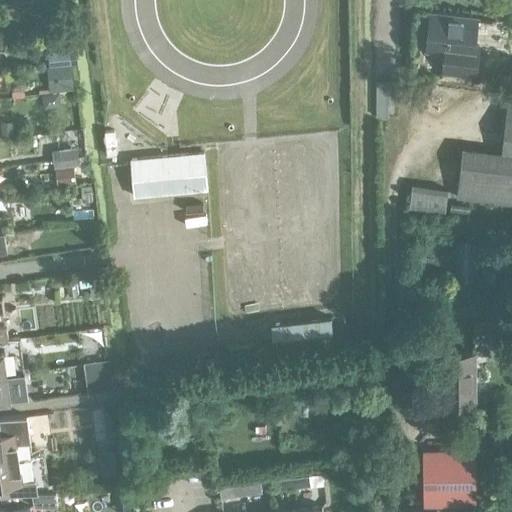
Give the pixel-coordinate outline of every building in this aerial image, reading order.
[(475,43),(478,16),(430,10),(426,50),(445,51),(443,72),(477,76),(480,43),(475,43)] [(50,64),(67,61),(65,51),(49,53),(50,64)] [(50,83),(66,81),(64,66),(47,68),(50,83)] [(377,77),(377,112),(390,112),(391,78),(377,77)] [(511,102),(504,102),(498,151),(460,147),(454,196),(511,202),(511,102)] [(76,145),(55,148),(58,168),(79,165),(76,145)] [(205,151),(131,158),(134,195),(208,188),(205,151)] [(411,199),(446,205),(450,185),(414,179),(411,199)] [(505,237),(457,237),(457,265),(505,265),(505,237)] [(0,338),(25,335),(24,330),(8,332),(7,323),(0,323),(0,308),(5,308),(3,294),(0,294),(0,338)] [(335,339),(332,315),(272,322),(275,346),(335,339)] [(474,331),(493,330),(492,317),(473,318),(474,331)] [(443,403),(475,403),(475,353),(443,353),(443,403)] [(110,355),(83,359),(89,390),(115,385),(110,355)] [(6,372),(0,373),(0,397),(10,397),(6,372)] [(2,432),(0,432),(0,457),(32,453),(27,414),(0,418),(2,432)] [(266,432),(265,424),(255,425),(256,433),(266,432)] [(32,453),(0,457),(0,483),(13,481),(15,493),(37,490),(32,453)] [(450,502),(474,502),(473,458),(425,459),(426,503),(433,503),(433,507),(402,508),(402,511),(453,511),(453,508),(450,508),(450,502)] [(310,484),(309,474),(292,476),(294,486),(310,484)] [(294,486),(292,476),(277,478),(278,489),(294,486)] [(244,482),(245,493),(261,491),(260,480),(244,482)] [(219,486),(221,495),(221,497),(245,493),(244,482),(219,486)]
